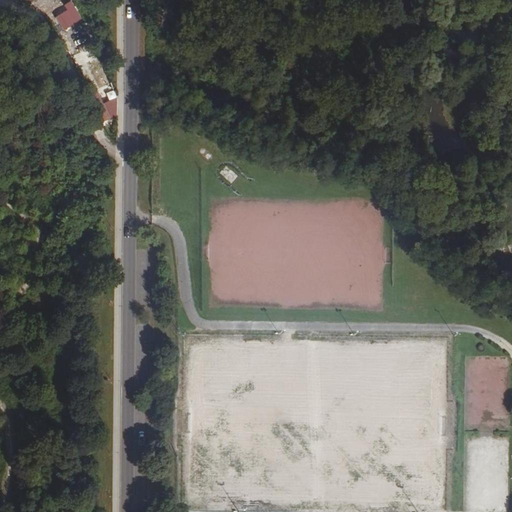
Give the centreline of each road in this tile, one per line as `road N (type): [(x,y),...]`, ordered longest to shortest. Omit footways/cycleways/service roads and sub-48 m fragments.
road 1 (tertiary): [(127,511),(129,158)]
road 2 (residential): [(129,158),(110,156),(46,32),(0,7)]
road 3 (tertiary): [(129,158),(127,0)]
